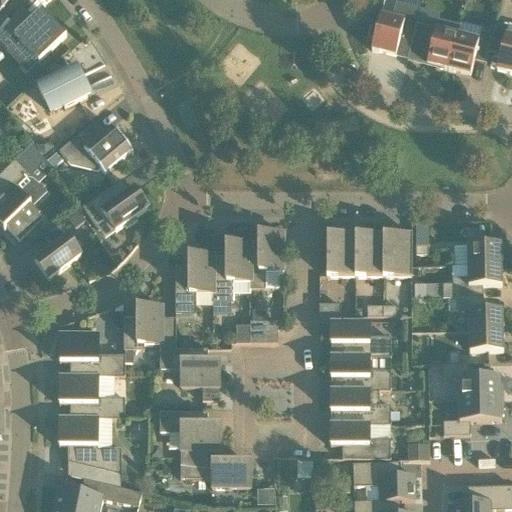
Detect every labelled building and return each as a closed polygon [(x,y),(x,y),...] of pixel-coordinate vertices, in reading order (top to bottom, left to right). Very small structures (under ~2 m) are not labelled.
[(0,0),(0,13),(10,0),(0,0)] [(66,38),(42,12),(15,37),(7,28),(0,36),(0,42),(9,52),(18,43),(39,64),(66,38)] [(416,27),(418,18),(406,15),(404,24),(380,18),(378,27),(373,26),(370,39),(374,40),(371,53),(396,59),(401,39),(412,42),(416,27)] [(438,22),(438,23),(436,32),(416,27),(412,42),(407,62),(421,65),(423,58),(429,60),(427,67),(449,72),(457,37),(459,28),(438,22)] [(511,37),(506,36),(508,29),(496,26),(493,37),(490,50),(501,53),(496,73),(511,76),(511,37)] [(490,50),(493,37),(481,34),(479,43),(457,37),(449,72),(470,78),(475,58),(487,61),(490,50)] [(87,92),(79,74),(63,82),(61,79),(37,91),(49,115),(63,108),(65,111),(87,100),(84,94),(87,92)] [(103,135),(94,124),(59,154),(71,168),(97,174),(100,171),(105,177),(133,154),(112,129),(103,135)] [(54,149),(49,143),(42,143),(36,147),(44,157),(54,149)] [(19,243),(42,221),(30,209),(31,207),(17,192),(31,179),(15,163),(0,177),(0,196),(1,198),(0,198),(0,228),(4,233),(7,231),(19,243)] [(137,195),(134,191),(113,206),(104,195),(83,210),(98,232),(109,225),(116,234),(124,228),(126,231),(138,223),(136,220),(148,211),(145,207),(148,205),(140,193),(137,195)] [(68,223),(75,232),(85,224),(78,216),(68,223)] [(415,225),(415,236),(427,236),(427,224),(415,225)] [(67,240),(58,228),(45,239),(53,250),(34,264),(49,283),(82,259),(67,239),(67,240)] [(283,290),(284,236),(258,236),(258,254),(251,254),(250,292),(266,292),(266,290),(283,290)] [(337,239),(328,239),(328,236),(327,236),(326,280),(355,280),(356,236),(337,236),(337,239)] [(365,238),(356,238),(356,236),(355,280),(383,280),(384,236),(365,236),(365,238)] [(393,239),(384,239),(384,236),(383,280),(412,281),(412,237),(393,236),(393,239)] [(251,254),(251,246),(226,246),(226,258),(213,258),(213,297),(213,306),(233,306),(233,296),(250,296),(250,292),(251,254)] [(468,268),(501,268),(501,247),(468,247),(468,268)] [(416,258),(428,258),(428,248),(416,248),(416,258)] [(213,297),(213,258),(189,258),(189,270),(176,270),(175,317),(196,317),(196,296),(213,297)] [(448,301),(458,300),(482,300),(482,289),(502,289),(501,268),(468,268),(468,280),(452,281),(453,287),(443,287),(443,301),(448,301)] [(414,301),(427,301),(426,287),(414,287),(414,301)] [(458,300),(448,301),(448,313),(458,313),(458,300)] [(319,320),(340,320),(340,307),(319,307),(319,320)] [(124,353),(125,353),(132,353),(144,353),(144,348),(160,348),(160,353),(176,353),(176,352),(176,321),(162,321),(162,309),(137,309),(137,321),(124,321),(124,332),(124,353)] [(383,320),(383,309),(367,309),(367,320),(383,320)] [(396,320),(396,309),(383,309),(383,320),(396,320)] [(469,334),(502,334),(502,313),(469,313),(469,334)] [(115,316),(112,316),(113,322),(115,328),(117,333),(124,332),(124,321),(124,317),(123,317),(115,316)] [(278,347),(278,333),(278,325),(250,325),(250,329),(250,347),(278,347)] [(391,360),(391,341),(370,340),(370,326),(331,325),(331,348),(343,348),(343,360),(391,360)] [(250,347),(250,329),(236,329),(236,347),(250,347)] [(470,356),(503,355),(502,334),(469,334),(470,356)] [(60,337),(60,364),(60,366),(71,367),(71,379),(71,380),(98,380),(125,381),(125,366),(125,359),(98,359),(98,337),(60,337)] [(208,366),(208,353),(176,352),(176,353),(160,353),(160,373),(181,373),(181,391),(203,391),(220,391),(220,366),(208,366)] [(449,368),(459,367),(459,355),(449,355),(449,368)] [(391,380),(391,360),(343,360),(331,359),(331,382),(343,382),(343,394),(379,394),(391,394),(391,392),(396,392),(396,380),(391,380)] [(500,379),(469,380),(469,367),(459,367),(449,368),(442,368),(443,382),(464,382),(465,403),(504,402),(504,386),(500,386),(500,379)] [(125,401),(98,401),(98,380),(71,380),(71,379),(60,379),(60,398),(60,409),(71,409),(71,422),(98,422),(98,423),(125,423),(125,401)] [(203,391),(203,405),(219,405),(220,391),(203,391)] [(379,394),(343,394),(331,393),(331,415),(343,416),(343,427),(391,428),(391,408),(379,408),(379,394)] [(445,440),(471,439),(471,426),(502,425),(501,418),(505,417),(504,402),(465,403),(466,425),(444,425),(445,440)] [(219,454),(220,429),(207,429),(208,416),(160,415),(160,436),(181,436),(181,454),(207,454),(219,454)] [(121,453),(98,453),(98,423),(98,422),(71,422),(60,422),(59,440),(60,440),(59,451),(68,451),(68,466),(87,471),(84,484),(121,493),(121,453)] [(391,428),(343,427),(331,427),(331,450),(343,450),(342,463),(390,463),(391,428)] [(150,447),(150,459),(162,460),(162,452),(158,447),(150,447)] [(418,448),(418,465),(429,465),(429,448),(418,448)] [(251,492),(251,467),(207,466),(207,454),(181,454),(180,482),(212,483),(212,491),(251,492)] [(401,478),(400,464),(353,465),(353,489),(380,488),(380,503),(401,502),(402,504),(415,503),(414,477),(401,478)] [(324,468),(325,476),(326,488),(338,487),(338,497),(350,496),(349,484),(347,467),(324,468)] [(59,491),(53,511),(99,511),(102,504),(136,511),(137,511),(142,498),(121,493),(84,484),(81,496),(59,491)] [(511,511),(511,489),(468,491),(468,505),(454,505),(454,511),(511,511)] [(273,494),(256,494),(257,510),(273,510),(273,494)] [(401,502),(380,503),(354,504),(354,511),(401,511),(402,504),(401,502)]
